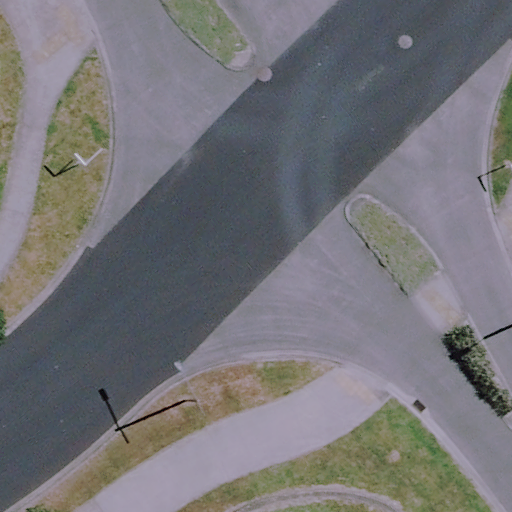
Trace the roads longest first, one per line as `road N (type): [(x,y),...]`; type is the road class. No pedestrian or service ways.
road 1 (residential): [(309,152),(91,359),(0,425)]
road 2 (residential): [(309,152),(441,310),(511,421)]
road 3 (residential): [(462,0),(309,152)]
road 4 (residential): [(191,0),(309,152)]
